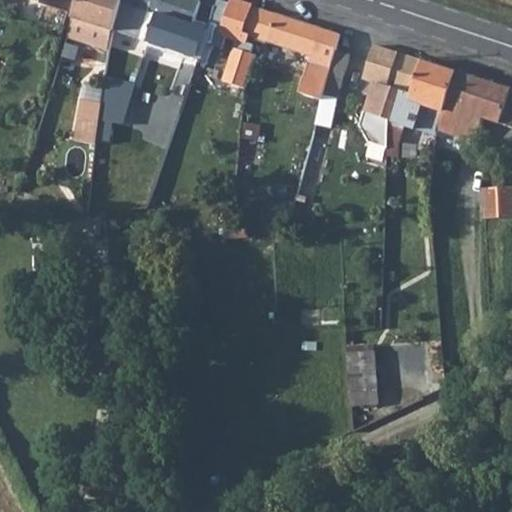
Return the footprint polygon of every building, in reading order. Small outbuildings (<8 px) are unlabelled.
[(33,0),(68,11),(71,0),(33,0)] [(72,0),(67,19),(111,33),(112,30),(121,0),(72,0)] [(121,0),(112,30),(184,53),(201,2),(195,0),(121,0)] [(215,6),(207,31),(203,42),(222,48),(225,37),(237,41),(224,83),(245,90),(256,57),(251,56),(254,46),(248,44),(250,37),(267,43),(276,14),(232,0),(229,11),(215,6)] [(276,14),(267,43),(312,57),(320,28),(276,14)] [(312,57),(300,94),(322,101),(325,91),(336,51),(341,35),(320,28),(312,57)] [(373,45),(362,78),(374,82),(365,112),(389,119),(392,120),(401,91),(412,95),(422,62),(373,45)] [(336,51),(325,91),(339,96),(350,56),(336,51)] [(389,119),(388,157),(394,158),(412,102),(442,112),(443,112),(456,73),(422,62),(412,95),(401,91),(392,120),(389,119)] [(442,112),(436,130),(437,130),(474,142),(483,119),(472,114),(482,81),(456,73),(443,112),(442,112)] [(511,90),(482,81),(472,114),(483,119),(511,127),(511,90)] [(106,89),(85,85),(76,138),(97,142),(106,89)] [(107,108),(105,121),(128,124),(130,112),(107,108)] [(454,181),(454,189),(466,190),(467,169),(455,168),(454,181)] [(443,180),(442,188),(454,189),(454,181),(443,180)] [(511,187),(487,187),(487,218),(511,218),(511,187)] [(353,425),(381,425),(383,352),(355,352),(353,425)]
